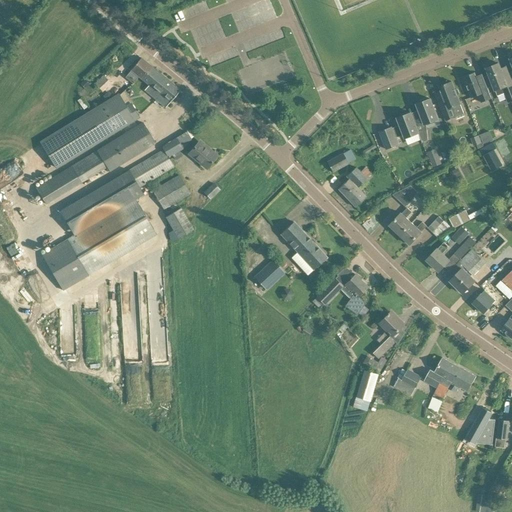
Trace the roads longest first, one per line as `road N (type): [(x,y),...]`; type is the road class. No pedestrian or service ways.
road 1 (tertiary): [(511,364),(375,257),(279,158)]
road 2 (residential): [(279,158),(329,103),(511,33)]
road 3 (tertiary): [(279,158),(96,0)]
